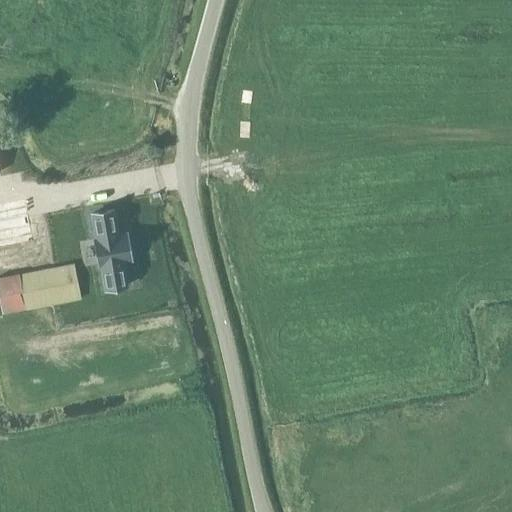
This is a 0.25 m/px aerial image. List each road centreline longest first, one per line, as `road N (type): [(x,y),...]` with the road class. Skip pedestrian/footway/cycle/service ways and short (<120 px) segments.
road 1 (unclassified): [(262,511),(186,170),(193,87),(216,0)]
road 2 (track): [(186,170),(243,158),(511,142)]
